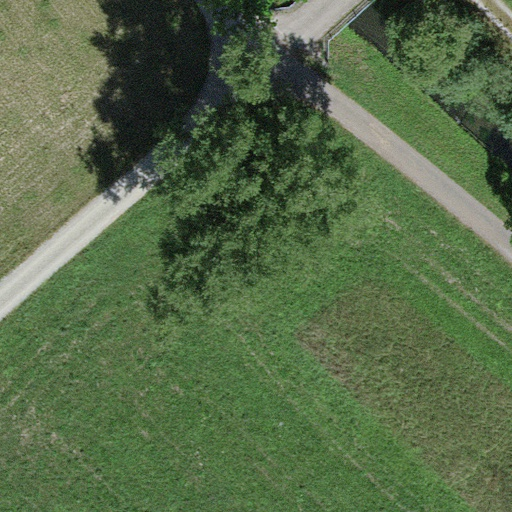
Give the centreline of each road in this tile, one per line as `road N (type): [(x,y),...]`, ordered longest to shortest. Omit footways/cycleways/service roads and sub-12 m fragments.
road 1 (track): [(0,299),(270,51)]
road 2 (track): [(511,257),(270,51)]
